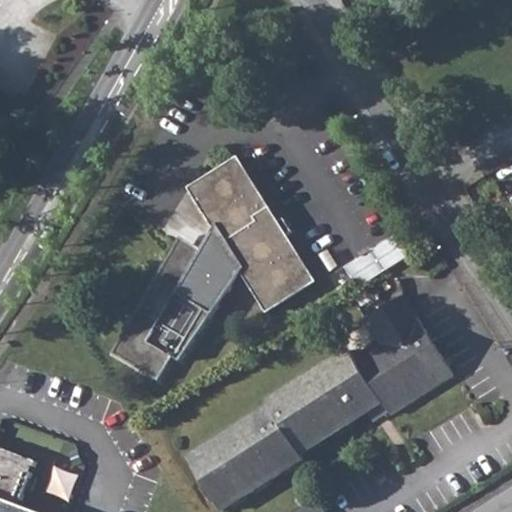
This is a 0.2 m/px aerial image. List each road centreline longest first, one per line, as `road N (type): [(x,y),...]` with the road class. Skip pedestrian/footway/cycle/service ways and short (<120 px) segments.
road 1 (residential): [(314,0),(511,312)]
road 2 (tertiary): [(0,292),(172,0)]
